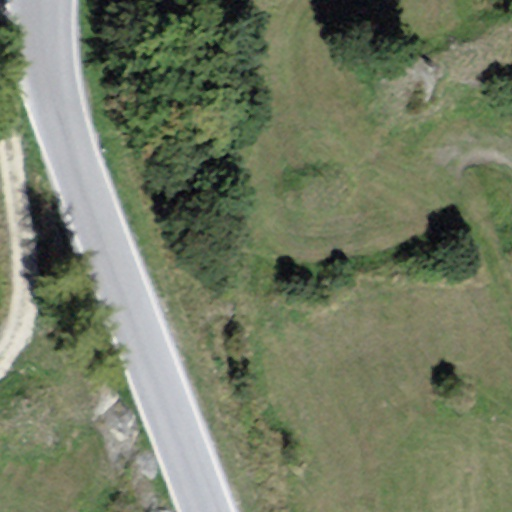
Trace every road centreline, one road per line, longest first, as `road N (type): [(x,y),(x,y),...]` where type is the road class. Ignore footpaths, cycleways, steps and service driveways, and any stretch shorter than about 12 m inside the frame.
road 1 (tertiary): [(206,511),(69,149),(51,93),(41,0)]
road 2 (track): [(41,21),(14,34),(7,52),(6,125),(25,290),(12,341),(0,355)]
road 3 (track): [(511,159),(472,143),(446,166),(446,188),(511,308)]
